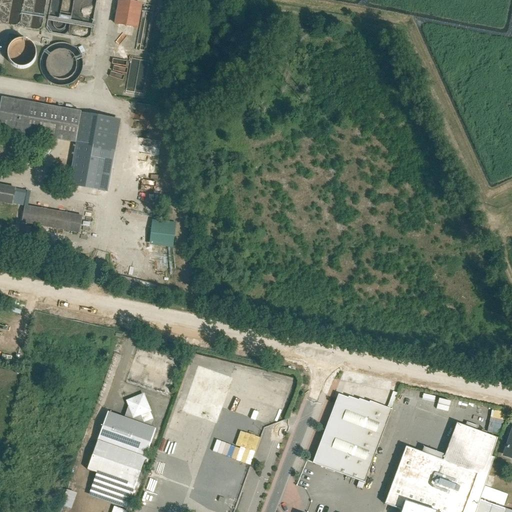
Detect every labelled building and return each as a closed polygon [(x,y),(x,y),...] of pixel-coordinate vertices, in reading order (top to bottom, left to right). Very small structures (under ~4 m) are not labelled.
[(142,2),(133,0),(117,0),(113,23),(138,27),(142,2)] [(72,34),(89,38),(91,29),(74,24),(72,34)] [(131,60),(129,88),(145,90),(147,62),(131,60)] [(1,95),(0,99),(0,126),(75,139),(81,111),(81,108),(1,95)] [(120,118),(81,111),(75,139),(74,144),(114,152),(120,118)] [(46,161),(50,148),(45,146),(40,159),(46,161)] [(44,163),(51,167),(58,155),(51,150),(44,163)] [(14,184),(0,181),(0,197),(11,200),(14,184)] [(21,218),(78,228),(80,213),(24,203),(21,218)] [(176,222),(152,219),(148,244),(173,247),(176,222)] [(43,235),(42,234),(43,230),(21,225),(18,242),(34,245),(33,250),(40,251),(43,235)] [(174,289),(120,276),(117,286),(172,299),(174,289)] [(437,412),(441,399),(415,392),(411,405),(437,412)] [(387,417),(336,398),(311,464),(362,483),(387,417)] [(155,428),(108,413),(87,471),(96,474),(87,497),(125,508),(155,428)] [(486,431),(499,433),(500,419),(488,418),(486,431)] [(440,463),(401,449),(381,505),(393,509),(392,511),(503,511),(477,502),(497,440),(453,426),(440,463)] [(511,428),(509,427),(500,457),(511,460),(511,428)] [(65,490),(60,505),(70,509),(75,493),(65,490)]
